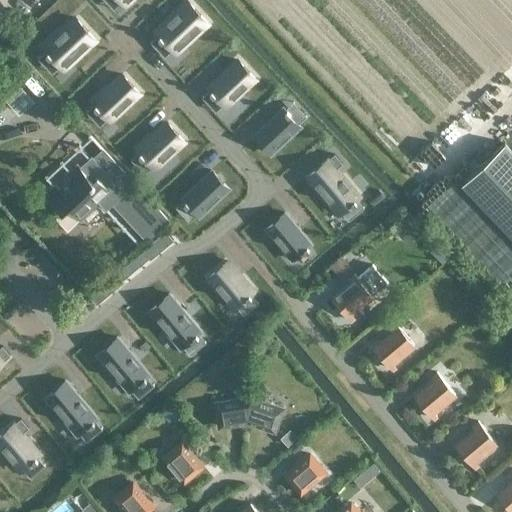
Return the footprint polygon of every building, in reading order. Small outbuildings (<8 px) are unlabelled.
[(187,0),(156,30),(158,32),(157,34),(160,38),(162,36),(176,51),(207,22),(187,0)] [(75,17),(43,46),(46,49),(44,50),(48,54),(50,53),(63,68),(95,38),(75,17)] [(237,59),(209,86),(211,89),(210,90),(214,94),(215,93),(226,105),(255,78),(237,59)] [(121,74),(93,101),(95,103),(94,105),(98,109),(99,107),(110,119),(139,92),(121,74)] [(282,107),(254,134),(271,153),(300,126),(282,107)] [(166,122),(138,148),(140,151),(139,152),(142,157),(144,155),(155,167),(184,140),(166,122)] [(511,150),(504,142),(462,183),(511,235),(511,150)] [(54,185),(45,194),(61,210),(62,211),(70,203),(83,216),(99,200),(99,201),(106,208),(112,202),(142,234),(146,239),(168,220),(123,170),(122,169),(103,149),(102,150),(93,158),(92,156),(89,158),(80,167),(76,164),(67,173),(71,177),(58,189),(54,185)] [(334,153),(307,176),(338,212),(351,202),(352,203),(356,200),(354,199),(359,195),(336,168),(342,163),(334,153)] [(211,169),(182,196),(185,199),(183,200),(187,204),(189,203),(200,215),(229,188),(211,169)] [(286,212),(266,228),(291,258),(303,249),(304,250),(308,247),(306,246),(311,242),(286,212)] [(165,230),(157,236),(159,239),(165,246),(173,240),(167,232),(165,230)] [(157,236),(149,243),(151,245),(158,253),(165,246),(159,239),(157,236)] [(149,243),(142,249),(144,251),(148,257),(150,259),(158,253),(151,245),(149,243)] [(142,249),(134,255),(140,263),(148,257),(144,251),(142,249)] [(134,255),(126,262),(132,269),(140,263),(134,255)] [(228,260),(208,277),(233,307),(245,297),(247,298),(250,296),(249,294),(253,290),(228,260)] [(126,262),(118,268),(125,276),(132,269),(126,262)] [(352,281),(333,298),(348,316),(358,307),(371,297),(373,295),(385,285),(388,283),(373,264),(357,277),(354,274),(349,278),(352,281)] [(118,268),(111,274),(113,277),(117,282),(125,276),(118,268)] [(111,274),(103,281),(111,291),(119,284),(117,282),(113,277),(111,274)] [(103,281),(95,287),(103,297),(111,291),(103,281)] [(95,287),(87,293),(89,296),(96,303),(103,297),(95,287)] [(475,288),(462,300),(472,311),(485,298),(475,288)] [(170,293),(149,310),(180,347),(193,336),(194,337),(198,334),(197,333),(200,330),(170,293)] [(393,330),(374,347),(389,365),(414,344),(395,323),(390,327),(393,330)] [(118,336),(97,354),(128,390),(141,379),(143,381),(146,378),(145,376),(149,373),(118,336)] [(0,363),(4,360),(10,355),(2,346),(0,347),(0,363)] [(435,379),(415,396),(431,414),(455,394),(437,372),(432,376),(435,379)] [(66,380),(46,397),(76,434),(89,423),(90,424),(94,422),(92,420),(97,416),(66,380)] [(250,397),(216,403),(219,426),(248,422),(250,397)] [(250,397),(248,422),(274,431),(282,408),(250,397)] [(20,418),(0,435),(0,446),(20,470),(32,459),(34,461),(37,459),(35,457),(39,453),(22,432),(28,427),(20,418)] [(476,428),(456,445),(472,463),(496,442),(478,421),(473,425),(476,428)] [(182,441),(164,456),(184,481),(203,466),(182,441)] [(310,453),(285,474),(301,492),(325,472),(310,453)] [(511,481),(497,494),(511,510),(511,481)] [(133,482),(115,497),(126,511),(147,511),(154,507),(133,482)] [(359,511),(351,502),(339,511),(359,511)] [(257,511),(250,503),(239,511),(257,511)]
